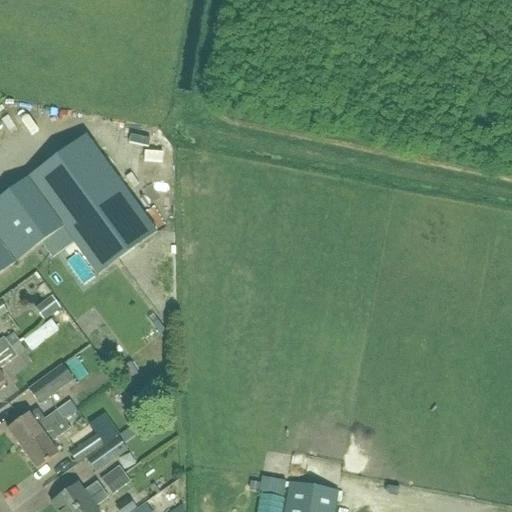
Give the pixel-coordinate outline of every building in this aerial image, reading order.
[(0,274),(63,229),(98,277),(156,234),(85,137),(0,199),(0,274)] [(32,330),(39,343),(49,338),(43,325),(32,330)] [(21,338),(27,352),(38,347),(32,333),(21,338)] [(0,341),(0,355),(18,342),(13,335),(3,340),(3,339),(0,341)] [(0,377),(0,369),(16,358),(26,352),(18,342),(0,355),(0,386),(4,384),(0,377)] [(27,391),(38,407),(73,383),(62,366),(27,391)] [(22,452),(63,422),(56,413),(36,427),(28,416),(8,431),(22,452)] [(63,422),(22,452),(37,472),(58,457),(50,446),(70,431),(63,422)] [(102,447),(95,437),(69,455),(76,466),(102,447)] [(117,438),(86,462),(95,474),(127,453),(117,438)] [(62,476),(76,467),(71,458),(56,467),(62,476)] [(106,489),(124,476),(118,468),(100,482),(106,489)] [(124,476),(106,489),(112,497),(130,484),(124,476)] [(56,511),(74,511),(102,492),(96,484),(82,494),(76,486),(51,505),(56,511)] [(334,511),(338,494),(290,486),(284,511),(334,511)] [(147,489),(127,502),(133,511),(152,498),(147,489)] [(102,492),(74,511),(94,511),(93,509),(107,500),(102,492)]
